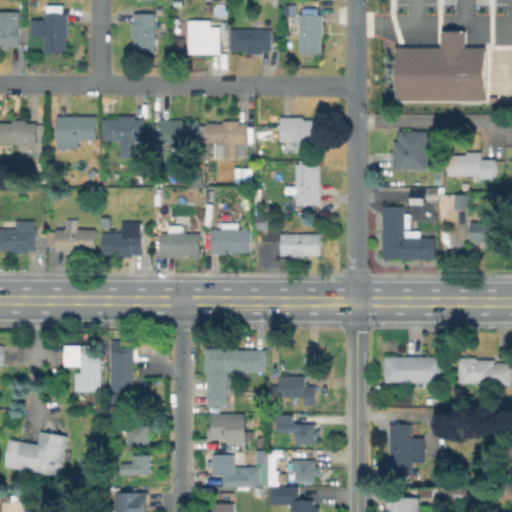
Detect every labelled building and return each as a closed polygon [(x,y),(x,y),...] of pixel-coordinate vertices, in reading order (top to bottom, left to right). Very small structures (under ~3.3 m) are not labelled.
[(0,11),(21,11),(20,44),(11,44),(10,48),(0,47),(0,11)] [(69,12),(69,36),(66,36),(66,52),(45,52),(45,12),(69,12)] [(156,12),(156,52),(136,52),(136,37),(133,37),(133,22),(136,22),(136,12),(156,12)] [(323,36),(323,52),(301,52),(301,14),(324,14),(324,36),(323,36)] [(223,26),(223,53),(190,52),(190,19),(212,19),(212,26),(223,26)] [(273,29),(273,50),(264,49),(264,52),(249,52),(249,50),(232,50),(232,28),(273,29)] [(396,46),(439,46),(439,30),(466,30),(466,46),(483,46),(483,97),(396,97),(396,46)] [(137,114),(137,117),(145,117),(145,140),(142,140),(142,153),(137,153),(137,157),(121,157),(121,139),(104,139),(104,118),(121,118),(121,114),(137,114)] [(98,115),(98,139),(80,139),(80,147),(58,147),(59,115),(98,115)] [(322,119),(322,141),(281,140),(282,116),(305,116),(305,119),(322,119)] [(29,118),(29,121),(38,121),(38,143),(0,143),(0,121),(14,121),(14,118),(29,118)] [(202,120),(202,142),(181,141),(181,150),(162,149),(162,118),(185,119),(185,120),(202,120)] [(241,120),(241,122),(248,122),(248,143),(240,143),(240,157),(225,157),(225,144),(208,144),(209,122),(225,122),(225,120),(241,120)] [(429,130),(428,168),(395,168),(396,140),(400,140),(401,130),(429,130)] [(483,151),(483,158),(498,159),(497,178),(481,177),(481,175),(449,174),(450,154),(468,154),(468,151),(483,151)] [(321,163),(321,203),(298,203),(298,163),(321,163)] [(207,204),(207,192),(215,192),(215,204),(207,204)] [(471,193),(471,209),(456,209),(456,193),(471,193)] [(403,205),(403,212),(409,213),(409,227),(403,227),(403,229),(403,258),(381,258),(381,205),(403,205)] [(104,227),(104,217),(113,217),(113,227),(104,227)] [(36,219),(35,228),(38,228),(38,249),(30,249),(30,252),(15,252),(15,249),(0,249),(0,228),(17,228),(17,219),(36,219)] [(79,220),(79,227),(98,228),(97,250),(80,250),(80,252),(65,252),(65,250),(57,250),(57,244),(50,244),(50,231),(57,231),(57,227),(66,227),(67,219),(79,220)] [(501,222),(501,245),(486,245),(486,241),(473,241),(473,221),(501,222)] [(241,228),(251,228),(251,252),(235,251),(235,253),(213,252),(214,228),(224,229),(224,222),(241,222),(241,228)] [(144,224),(144,253),(134,253),(134,256),(119,256),(119,253),(104,253),(104,231),(125,232),(125,224),(144,224)] [(181,232),(202,232),(202,254),(184,253),(184,257),(162,256),(162,233),(172,233),(172,225),(182,225),(181,232)] [(403,229),(419,229),(419,237),(434,237),(434,258),(403,258),(403,229)] [(322,233),(322,254),(306,254),(306,256),(290,256),(290,254),(282,254),(282,233),(322,233)] [(104,345),(103,390),(77,390),(78,371),(83,371),(83,366),(66,365),(67,344),(104,345)] [(135,347),(135,395),(112,394),(112,366),(108,366),(108,358),(113,358),(113,347),(135,347)] [(267,349),(267,371),(231,371),(231,406),(209,405),(209,348),(267,349)] [(383,381),(383,355),(412,355),(412,381),(383,381)] [(412,381),(412,355),(441,355),(441,381),(412,381)] [(511,362),(511,383),(497,383),(496,381),(461,381),(461,356),(478,356),(478,359),(495,359),(495,362),(511,362)] [(307,374),(307,385),(317,385),(317,403),(306,403),(307,397),(282,397),(282,404),(270,404),(270,385),(281,385),(281,374),(307,374)] [(248,413),(248,442),(228,442),(228,438),(209,438),(209,421),(213,421),(214,413),(248,413)] [(321,429),(321,435),(317,435),(316,444),(298,443),(298,432),(279,432),(278,424),(276,424),(276,413),(295,414),(294,422),(317,423),(317,429),(321,429)] [(414,423),(414,475),(391,474),(392,423),(414,423)] [(154,430),(154,435),(151,435),(152,445),(129,445),(129,424),(152,424),(152,430),(154,430)] [(69,435),(62,475),(7,465),(12,438),(40,443),(43,431),(69,435)] [(152,453),(152,473),(123,473),(123,462),(135,462),(134,454),(152,453)] [(233,473),(245,473),(246,466),(261,467),(261,486),(223,486),(223,474),(213,474),(213,453),(233,453),(233,473)] [(317,460),(317,480),(298,480),(298,460),(317,460)] [(321,506),(321,511),(292,511),(292,504),(272,503),(272,485),(300,485),(300,498),(315,498),(315,506),(321,506)] [(151,488),(150,511),(114,511),(114,488),(151,488)] [(419,496),(419,488),(433,488),(433,496),(419,496)] [(480,489),(479,502),(453,502),(453,489),(480,489)] [(10,501),(11,491),(31,493),(30,502),(10,501)] [(396,511),(396,500),(423,500),(423,511),(396,511)] [(236,501),(236,511),(209,511),(209,510),(214,510),(214,501),(236,501)]
